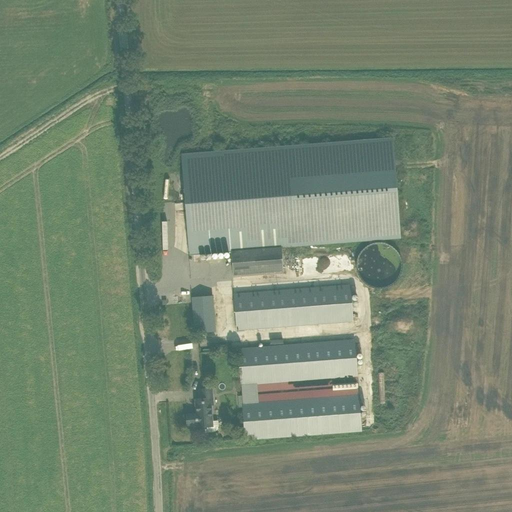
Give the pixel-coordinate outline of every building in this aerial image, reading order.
[(194,153),(182,154),(183,172),(189,254),(207,252),(231,250),(280,247),(300,245),(398,238),(397,220),(391,139),(194,153)] [(280,247),(231,250),(233,275),(282,271),(280,247)] [(237,330),(247,329),(352,321),(350,286),(234,295),(237,330)] [(212,296),(192,298),(195,333),(215,331),(212,296)] [(354,341),(238,350),(241,385),(242,396),(242,404),(243,408),(243,410),(245,440),(361,431),(361,430),(358,396),(358,387),(257,394),(257,392),(332,386),(332,384),(357,382),(357,376),(354,341)] [(196,414),(186,415),(186,417),(187,426),(197,426),(197,428),(202,427),(205,427),(205,428),(205,433),(213,432),(215,432),(217,431),(217,430),(218,429),(218,427),(218,421),(212,421),(212,414),(211,405),(210,399),(213,398),(212,389),(199,390),(200,399),(195,400),(196,414)]
